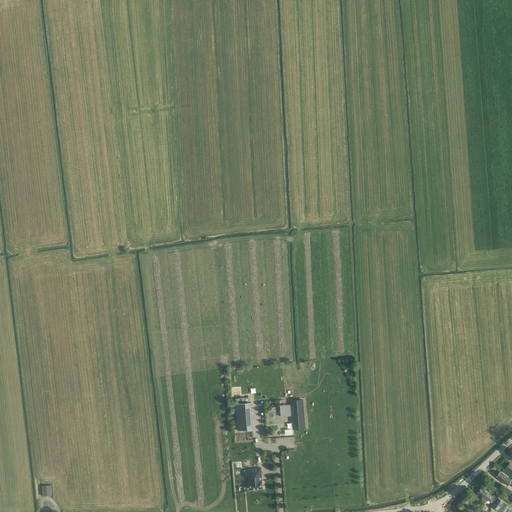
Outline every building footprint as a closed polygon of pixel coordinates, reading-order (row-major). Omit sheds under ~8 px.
[(291,404),(280,405),(281,417),(287,416),(287,415),(292,415),(294,429),(305,428),(302,399),(291,400),(291,404)] [(253,429),(251,402),(236,403),(238,430),(253,429)] [(261,468),(248,469),(250,489),(263,488),(261,468)] [(511,478),(511,480),(500,471),(496,476),(507,485),(509,482),(511,484),(511,485),(511,478)] [(51,485),(42,486),(43,496),(52,495),(51,485)] [(511,511),(511,507),(507,504),(494,494),(493,496),(481,488),(478,493),(481,495),(481,496),(482,497),(481,499),(485,501),(487,499),(492,503),(491,506),(499,511),(511,511)]
